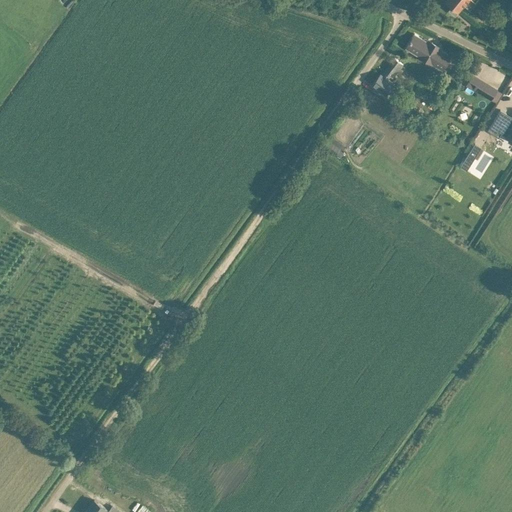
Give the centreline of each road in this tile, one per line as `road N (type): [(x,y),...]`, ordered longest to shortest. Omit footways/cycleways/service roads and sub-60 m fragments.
road 1 (track): [(70,475),(406,15)]
road 2 (unclassified): [(511,67),(364,0)]
